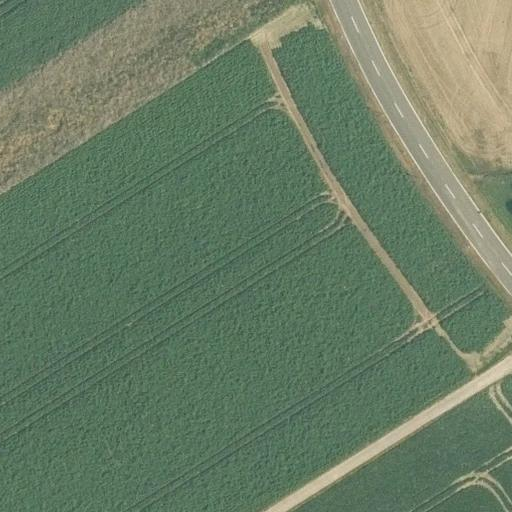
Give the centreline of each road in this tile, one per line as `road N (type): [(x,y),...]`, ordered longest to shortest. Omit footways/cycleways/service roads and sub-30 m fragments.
road 1 (secondary): [(511,275),(416,142),(343,0)]
road 2 (track): [(278,511),(511,365)]
